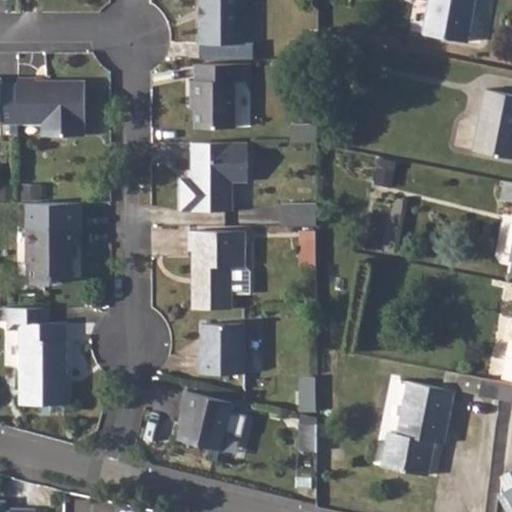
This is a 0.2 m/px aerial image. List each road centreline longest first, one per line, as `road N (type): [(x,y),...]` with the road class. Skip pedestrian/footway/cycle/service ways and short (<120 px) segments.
road 1 (residential): [(132,33),(135,387),(114,476)]
road 2 (residential): [(114,476),(261,511)]
road 3 (residential): [(0,30),(132,33)]
